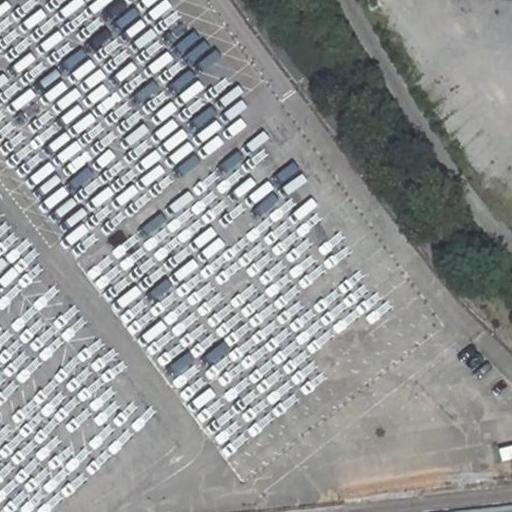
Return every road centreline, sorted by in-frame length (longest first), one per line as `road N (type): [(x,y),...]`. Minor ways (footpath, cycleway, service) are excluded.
road 1 (unknown): [(48,0),(367,397)]
road 2 (unknown): [(0,469),(127,352)]
road 3 (unknown): [(398,0),(511,89)]
